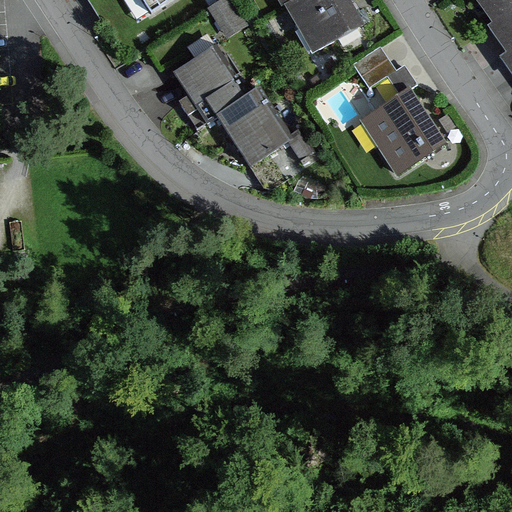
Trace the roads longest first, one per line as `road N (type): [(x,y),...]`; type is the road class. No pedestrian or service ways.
road 1 (residential): [(45,0),(144,141),(167,166),(238,210),(335,228),(421,223),(476,202),(505,164)]
road 2 (residential): [(505,164),(504,144),(407,0)]
